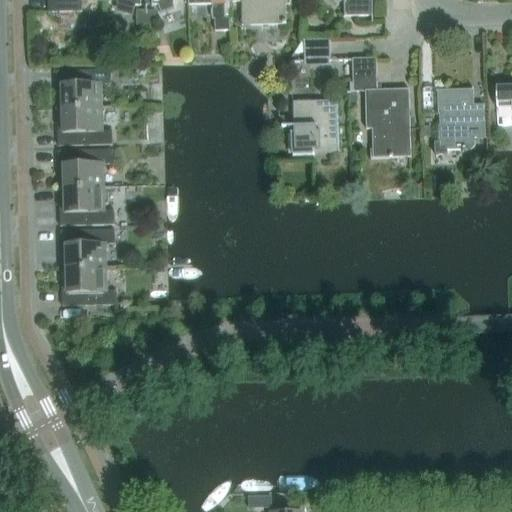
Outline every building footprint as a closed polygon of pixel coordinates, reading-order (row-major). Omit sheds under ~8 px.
[(47,0),(48,14),(82,13),(81,0),(96,0),(47,0)] [(118,0),(119,11),(132,15),(135,7),(141,7),(140,0),(118,0)] [(151,0),(152,6),(157,6),(160,14),(174,10),(173,0),(151,0)] [(230,19),(224,19),(223,0),(188,0),(188,6),(211,6),(212,20),(215,20),(215,32),(230,31),(230,19)] [(285,5),(289,5),(289,0),(229,0),(229,3),(241,3),(242,11),(250,10),(250,26),(286,25),(285,5)] [(373,24),(372,0),(343,0),(344,18),(371,17),(371,24),(373,24)] [(146,11),(137,11),(137,23),(147,23),(146,11)] [(156,11),(146,11),(147,23),(156,23),(156,11)] [(304,63),(330,62),(329,40),(303,41),(304,63)] [(388,159),(410,158),(409,90),(377,91),(376,59),(352,60),(353,93),(365,93),(366,130),(372,130),(372,150),(370,150),(370,162),(388,161),(388,159)] [(56,72),(56,84),(56,87),(61,87),(62,110),(101,109),(101,85),(111,85),(110,71),(56,72)] [(511,87),(496,88),(496,110),(511,109),(511,114),(511,113),(511,87)] [(484,108),(484,107),(473,107),(473,89),(472,89),(472,91),(436,92),(436,93),(437,93),(437,116),(442,115),(443,128),(438,128),(438,143),(434,143),(434,156),(447,155),(447,152),(474,151),(474,139),(484,139),(484,108)] [(314,149),(338,148),(337,102),(293,103),(294,134),(290,134),(290,135),(291,135),(292,156),(313,155),(313,156),(314,156),(314,149)] [(57,133),(58,148),(113,146),(112,132),(102,132),(101,109),(62,110),(62,133),(57,133)] [(58,167),(63,167),(64,190),(104,189),(103,165),(113,165),(113,151),(58,152),(58,167)] [(60,213),(60,227),(115,226),(114,211),(104,212),(104,189),(64,190),(65,213),(60,213)] [(60,232),(61,247),(65,247),(66,270),(106,269),(105,245),(115,245),(115,231),(60,232)] [(66,270),(67,293),(62,293),(62,307),(117,306),(116,292),(107,292),(106,269),(66,270)]
